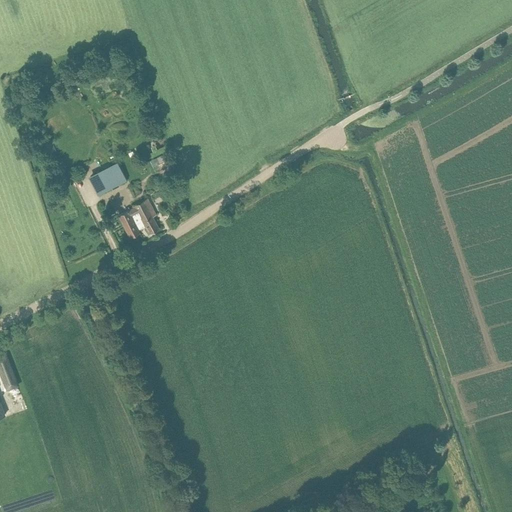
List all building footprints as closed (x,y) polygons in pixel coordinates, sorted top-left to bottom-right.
[(108,162),(104,152),(96,156),(101,166),(108,162)] [(116,163),(87,178),(97,196),(126,182),(116,163)] [(134,208),(132,209),(142,228),(145,226),(149,234),(159,229),(152,217),(156,215),(151,206),(147,198),(133,206),(134,208)] [(118,215),(125,228),(130,237),(140,232),(139,230),(142,228),(132,209),(129,211),(127,207),(125,208),(127,211),(118,215)] [(8,359),(0,361),(0,372),(4,384),(14,381),(8,359)]
